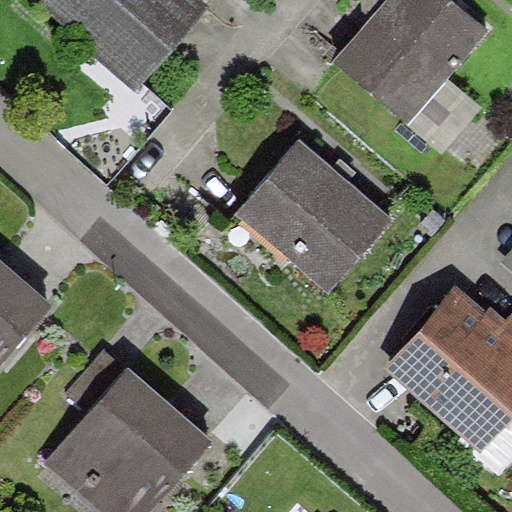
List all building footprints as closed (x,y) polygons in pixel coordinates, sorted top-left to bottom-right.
[(197,13),(182,0),(25,0),(18,8),(120,99),(197,13)] [(482,31),(444,0),(385,0),(330,67),(403,127),(482,31)] [(287,131),(218,210),(319,297),(388,218),(287,131)] [(511,240),(492,263),(511,279),(511,240)] [(0,355),(43,305),(0,268),(0,355)] [(511,408),(511,311),(510,310),(496,328),(447,290),(377,378),(475,455),(511,408)] [(147,511),(206,442),(119,369),(34,470),(83,511),(147,511)]
